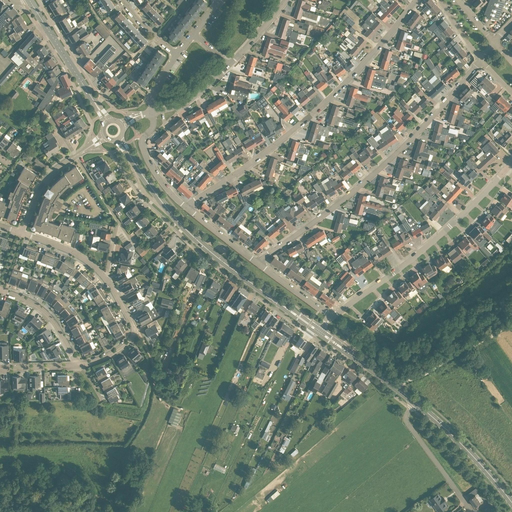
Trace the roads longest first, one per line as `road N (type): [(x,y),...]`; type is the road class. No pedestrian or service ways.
road 1 (unclassified): [(188,208),(292,131),(415,0)]
road 2 (unclassified): [(253,259),(386,160),(480,60)]
road 3 (tertiary): [(318,331),(181,226),(118,139)]
road 4 (residential): [(332,317),(449,226)]
road 5 (tertiary): [(108,121),(28,0)]
road 6 (tertiary): [(511,502),(414,402)]
road 7 (unclassified): [(472,511),(406,423),(414,402)]
road 8 (track): [(395,388),(511,325)]
road 9 (residential): [(20,232),(47,177),(104,137)]
road 10 (track): [(103,493),(143,421),(151,381)]
